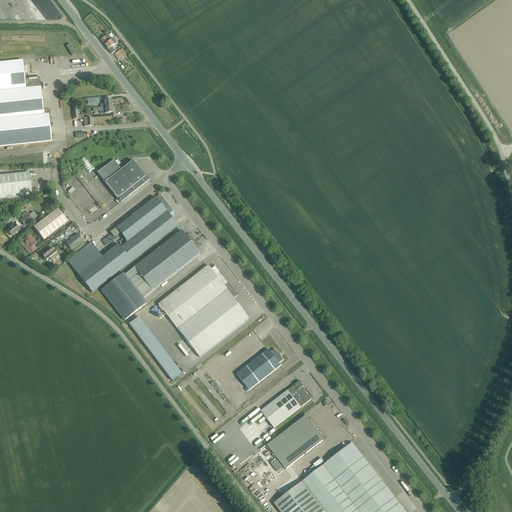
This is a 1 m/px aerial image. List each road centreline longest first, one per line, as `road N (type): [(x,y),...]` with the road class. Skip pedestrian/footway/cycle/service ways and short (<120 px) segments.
road 1 (secondary): [(450,500),(185,160)]
road 2 (unclassified): [(422,511),(164,176)]
road 3 (unclassified): [(257,511),(121,334),(93,307),(0,251)]
road 4 (secondary): [(185,160),(60,0)]
road 5 (unclassified): [(501,152),(408,0)]
road 6 (unclassified): [(57,168),(59,193),(90,229),(164,176)]
